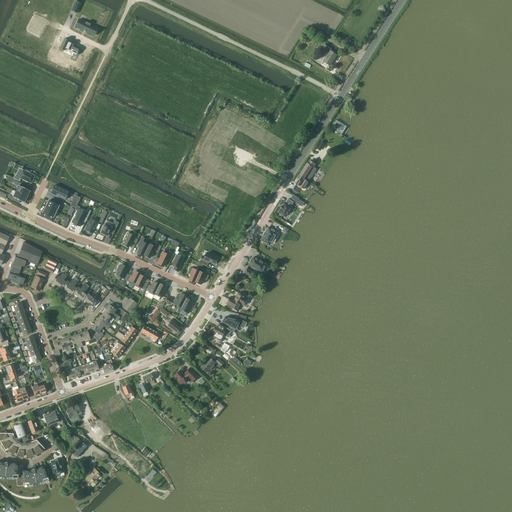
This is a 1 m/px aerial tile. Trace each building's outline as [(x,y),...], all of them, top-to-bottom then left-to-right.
[(44,6),(41,11),(49,15),(52,10),(59,13),(63,5),(55,2),(56,1),(54,0),(46,0),(46,2),(44,1),(42,5),(44,6)] [(76,1),(71,10),(77,13),(81,4),(76,1)] [(79,19),(75,27),(83,30),(83,31),(84,30),(85,31),(85,32),(85,31),(93,35),(96,29),(91,26),(91,25),(90,25),(90,24),(86,23),(86,22),(85,22),(79,19)] [(64,38),(59,49),(64,51),(65,48),(70,51),(70,52),(76,55),(76,54),(78,55),(81,49),(73,45),(68,42),(69,41),(64,38)] [(337,55),(330,51),(332,49),(325,44),(322,49),(328,53),(323,61),(330,65),(337,55)] [(336,120),(332,128),(342,134),(347,126),(336,120)] [(321,141),(316,148),(320,151),(325,143),(321,141)] [(299,180),(296,184),(299,186),(304,189),(309,182),(308,181),(316,169),(314,167),(316,164),(310,160),(308,164),(307,163),(299,176),(297,179),(298,179),(299,180)] [(15,175),(13,178),(19,181),(20,178),(31,183),(35,176),(29,173),(30,172),(26,170),(26,171),(22,170),(19,177),(15,175)] [(15,180),(14,183),(18,185),(16,191),(27,196),(30,191),(26,189),(27,186),(15,180)] [(54,185),(51,192),(65,199),(68,192),(54,185)] [(9,195),(8,198),(19,203),(20,200),(24,202),(27,196),(16,191),(13,197),(9,195)] [(48,201),(45,206),(56,211),(59,206),(60,206),(62,203),(53,199),(51,202),(49,201),(48,200),(48,201)] [(291,206),(294,202),(288,199),(286,203),(285,202),(283,206),(282,206),(281,208),(281,209),(279,212),(285,217),(290,209),(291,210),(293,207),(291,206)] [(43,212),(42,213),(43,213),(45,214),(43,217),(51,221),(53,218),(56,211),(45,206),(43,212)] [(78,211),(72,222),(80,226),(82,221),(85,223),(88,218),(85,216),(86,214),(82,213),(82,212),(81,212),(78,211)] [(90,219),(85,230),(93,233),(98,222),(90,219)] [(102,229),(101,233),(107,236),(109,232),(113,234),(117,226),(112,224),(113,223),(107,220),(104,227),(103,226),(102,229)] [(264,235),(261,240),(269,245),(272,240),(273,240),(275,237),(274,237),(277,232),(269,227),(266,232),(264,235)] [(0,243),(5,246),(9,236),(0,232),(0,243)] [(127,233),(122,244),(128,247),(131,241),(136,243),(138,239),(135,238),(138,234),(133,232),(131,235),(127,233)] [(140,247),(137,253),(143,256),(149,244),(148,245),(145,243),(146,240),(142,238),(138,246),(140,247)] [(36,265),(42,251),(24,242),(18,258),(15,257),(12,265),(9,273),(7,279),(12,281),(12,282),(16,284),(17,283),(22,285),(25,279),(21,277),(22,275),(19,274),(21,268),(22,266),(24,267),(26,261),(36,265)] [(149,244),(143,256),(144,255),(149,258),(153,252),(155,253),(159,245),(155,243),(153,246),(149,244)] [(157,262),(157,263),(163,266),(166,260),(169,261),(173,253),(168,251),(167,254),(163,252),(159,259),(157,262)] [(203,256),(200,262),(207,266),(209,261),(216,264),(219,258),(208,252),(205,257),(203,256)] [(177,255),(172,265),(175,266),(174,269),(178,272),(181,264),(180,264),(184,258),(177,255)] [(251,262),(249,265),(263,272),(267,264),(254,257),(252,260),(252,259),(251,260),(252,260),(251,262),(250,261),(250,262),(251,262)] [(52,273),(57,262),(49,259),(44,270),(52,273)] [(118,271),(116,274),(124,279),(127,274),(124,272),(127,267),(121,264),(120,267),(118,267),(117,270),(118,271)] [(191,267),(188,273),(192,275),(189,280),(195,283),(200,271),(200,272),(191,267)] [(44,278),(46,274),(39,271),(37,274),(36,277),(36,276),(31,287),(39,291),(44,280),(42,279),(43,277),(44,278)] [(129,274),(126,280),(135,285),(134,286),(140,274),(135,271),(132,276),(129,274)] [(200,271),(195,283),(196,282),(201,284),(204,279),(207,280),(209,275),(200,271)] [(65,274),(57,285),(61,289),(63,287),(66,282),(67,281),(65,279),(67,276),(68,274),(66,272),(64,274),(65,274)] [(57,275),(52,281),(57,285),(65,274),(64,274),(63,273),(61,275),(58,274),(57,274),(57,275)] [(140,274),(134,286),(140,288),(141,287),(145,289),(148,283),(144,281),(145,278),(140,275),(140,274)] [(66,282),(63,287),(67,291),(77,278),(75,277),(73,279),(70,283),(67,281),(66,282)] [(77,278),(67,291),(72,295),(73,293),(77,288),(75,286),(78,282),(77,282),(79,280),(77,278)] [(149,285),(147,290),(149,291),(148,292),(154,295),(160,284),(159,283),(159,284),(154,282),(151,287),(149,285)] [(77,288),(73,293),(78,297),(88,285),(85,283),(84,285),(81,289),(78,287),(77,288)] [(160,284),(154,295),(154,294),(160,297),(161,296),(163,297),(165,292),(163,291),(165,286),(160,284)] [(88,285),(78,297),(83,301),(84,299),(88,294),(89,293),(89,292),(87,290),(88,288),(89,286),(88,285)] [(88,294),(84,299),(88,303),(96,293),(96,292),(98,290),(95,289),(94,291),(93,293),(90,291),(89,292),(89,293),(88,294)] [(96,293),(88,303),(93,307),(94,306),(98,300),(99,299),(97,297),(98,294),(96,293)] [(175,298),(173,303),(181,307),(180,309),(187,297),(181,293),(178,299),(175,298)] [(244,306),(248,298),(246,297),(238,293),(235,299),(231,297),(226,304),(230,306),(230,307),(238,311),(241,305),(244,306)] [(187,297),(180,309),(186,312),(189,313),(191,308),(189,307),(192,301),(186,298),(187,297)] [(15,311),(23,308),(20,302),(13,305),(15,311)] [(116,317),(118,319),(120,317),(114,312),(118,307),(113,303),(111,305),(110,304),(106,309),(116,317)] [(17,316),(24,314),(23,308),(15,311),(17,316)] [(102,314),(110,320),(113,318),(115,319),(114,319),(116,321),(118,319),(116,317),(106,309),(102,314)] [(148,318),(153,322),(160,312),(157,309),(152,316),(150,315),(148,318)] [(19,322),(27,320),(24,314),(17,316),(19,322)] [(110,320),(102,314),(99,319),(109,327),(110,325),(108,323),(110,320)] [(223,322),(222,324),(234,331),(235,329),(236,330),(239,325),(244,328),(247,322),(241,319),(240,321),(225,316),(222,322),(223,322)] [(107,329),(109,327),(99,319),(95,324),(101,328),(103,326),(107,329)] [(172,319),(167,326),(176,333),(180,327),(175,324),(177,322),(172,319)] [(21,328),(29,326),(27,320),(19,322),(21,328)] [(3,328),(2,323),(0,324),(0,335),(8,333),(8,330),(4,331),(3,328)] [(215,332),(212,336),(222,342),(224,337),(227,338),(229,338),(230,336),(230,334),(232,331),(234,333),(235,332),(234,331),(222,324),(219,323),(217,327),(216,326),(214,331),(215,332)] [(99,331),(101,328),(95,324),(91,328),(97,333),(95,335),(100,339),(103,334),(99,331)] [(145,335),(149,328),(144,325),(140,332),(145,335)] [(29,326),(21,328),(24,334),(31,332),(29,326)] [(127,331),(134,336),(137,331),(131,326),(127,331)] [(150,338),(154,331),(149,328),(145,335),(150,338)] [(87,331),(82,333),(84,340),(85,343),(88,342),(89,344),(95,342),(97,341),(94,336),(93,336),(90,337),(87,331)] [(130,340),(134,336),(127,331),(124,336),(130,340)] [(154,331),(150,338),(156,341),(159,334),(154,331)] [(2,345),(8,343),(9,343),(7,340),(4,341),(3,338),(9,336),(8,333),(0,335),(0,342),(1,342),(2,345)] [(82,333),(76,335),(80,347),(83,346),(81,342),(84,340),(82,333)] [(76,335),(70,337),(73,345),(76,343),(78,348),(80,347),(76,335)] [(32,336),(25,338),(27,344),(34,342),(32,336)] [(127,345),(130,340),(124,336),(121,340),(127,345)] [(70,337),(65,339),(69,351),(70,353),(72,352),(72,350),(71,349),(74,347),(73,345),(70,337)] [(65,339),(59,341),(62,349),(63,352),(66,350),(67,352),(69,351),(65,339)] [(56,349),(53,350),(55,356),(60,354),(59,350),(62,349),(59,341),(53,343),(56,349)] [(34,342),(27,344),(29,350),(36,347),(34,342)] [(8,343),(2,345),(3,348),(0,349),(0,350),(1,355),(16,350),(15,347),(8,350),(7,347),(9,347),(8,343)] [(115,348),(122,352),(125,348),(119,343),(115,348)] [(221,350),(225,353),(227,350),(227,351),(230,346),(224,343),(222,348),(221,350)] [(36,347),(29,350),(31,356),(39,353),(36,347)] [(122,352),(115,348),(114,347),(110,351),(111,352),(112,353),(118,357),(122,352)] [(16,350),(1,355),(3,361),(11,358),(10,356),(17,353),(16,350)] [(39,353),(31,356),(33,362),(35,361),(36,363),(40,362),(39,360),(41,359),(39,353)] [(207,372),(216,363),(210,357),(201,367),(207,372)] [(221,367),(224,363),(219,358),(216,361),(221,367)] [(91,362),(94,372),(96,372),(95,370),(99,369),(96,360),(91,362)] [(92,373),(94,372),(91,362),(86,364),(89,372),(91,372),(92,373)] [(13,364),(5,366),(8,373),(15,371),(18,369),(23,368),(22,365),(17,367),(15,367),(14,364),(13,364)] [(40,365),(33,367),(35,374),(42,372),(40,365)] [(86,375),(85,374),(82,365),(77,367),(80,375),(83,374),(84,376),(86,375)] [(104,373),(109,371),(106,365),(101,367),(102,369),(104,373)] [(15,371),(8,373),(10,380),(17,377),(16,374),(24,371),(25,372),(28,371),(27,369),(26,367),(23,368),(18,369),(15,371)] [(77,376),(80,375),(77,367),(72,369),(76,379),(78,378),(77,376)] [(199,376),(193,370),(191,367),(184,373),(181,370),(175,375),(178,378),(177,379),(183,384),(184,383),(185,384),(188,380),(191,383),(199,376)] [(73,379),(76,379),(72,369),(67,371),(70,379),(73,378),(73,379)] [(144,382),(136,386),(137,388),(140,386),(143,394),(142,394),(144,397),(148,395),(147,392),(149,391),(146,384),(154,380),(151,373),(142,377),(144,382)] [(37,384),(32,386),(33,389),(35,395),(40,393),(38,387),(37,384)] [(44,385),(38,387),(40,393),(46,391),(44,385)] [(128,385),(122,387),(125,396),(129,394),(130,397),(134,395),(132,391),(131,392),(128,385)] [(16,386),(12,388),(13,391),(17,402),(23,400),(19,389),(17,389),(16,386)] [(21,388),(19,389),(23,400),(28,398),(26,391),(24,387),(21,388)] [(125,396),(112,403),(113,406),(110,408),(113,413),(121,409),(121,408),(128,404),(130,407),(134,405),(129,396),(125,398),(125,396)] [(70,418),(81,412),(77,404),(66,410),(70,418)] [(223,410),(218,405),(210,414),(215,418),(223,410)] [(44,418),(41,420),(44,424),(46,423),(47,426),(58,422),(59,423),(63,421),(58,412),(55,413),(55,412),(51,413),(52,414),(44,417),(44,418)] [(34,419),(27,421),(30,429),(32,433),(34,432),(38,430),(37,426),(34,419)] [(99,419),(90,429),(95,434),(104,425),(99,419)] [(22,423),(13,426),(18,438),(26,435),(22,423)] [(13,433),(0,432),(0,440),(3,439),(3,442),(1,442),(5,449),(7,447),(9,449),(7,451),(13,455),(15,453),(17,453),(16,456),(23,458),(24,455),(26,455),(26,458),(34,456),(33,453),(35,452),(36,455),(42,451),(40,448),(43,447),(36,439),(31,441),(31,443),(27,445),(22,445),(16,442),(13,439),(12,436),(14,435),(13,433)] [(76,436),(71,442),(77,447),(82,441),(76,436)] [(82,442),(72,453),(77,457),(87,446),(82,442)] [(57,459),(50,461),(51,465),(50,465),(51,469),(52,469),(53,473),(55,473),(55,476),(60,475),(60,473),(64,472),(61,459),(58,460),(58,459),(57,459)] [(0,477),(1,477),(1,478),(5,479),(9,479),(9,478),(13,478),(17,477),(17,485),(32,485),(32,486),(33,486),(33,485),(36,486),(40,484),(41,484),(40,483),(44,482),(43,480),(48,477),(43,466),(36,470),(35,468),(30,469),(30,470),(23,471),(22,471),(22,472),(21,472),(19,472),(19,466),(17,466),(17,465),(17,462),(9,463),(9,462),(7,462),(4,462),(3,463),(0,461),(0,477)] [(84,478),(90,485),(91,483),(92,481),(93,482),(101,475),(95,468),(84,478)] [(153,469),(147,475),(151,479),(156,472),(153,469)]
